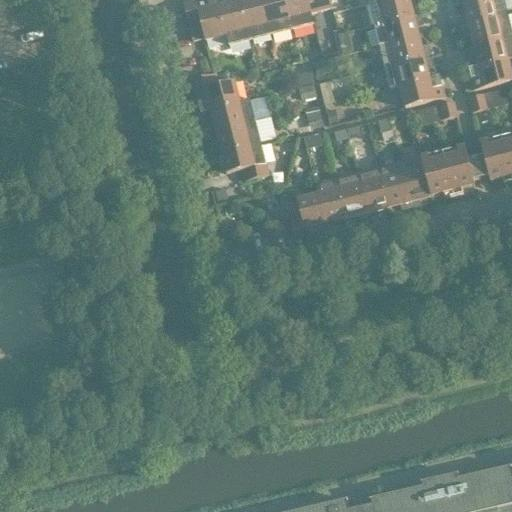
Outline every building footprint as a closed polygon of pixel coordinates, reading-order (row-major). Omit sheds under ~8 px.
[(205,43),(226,38),(227,37),(219,8),(220,8),(218,0),(207,0),(183,6),(193,44),(204,41),(205,43)] [(250,42),(239,0),(232,0),(233,4),(220,8),(219,8),(227,37),(226,38),(228,48),(250,42)] [(271,37),(261,0),(250,0),(247,1),(246,0),(239,0),(250,42),(271,37)] [(292,32),(284,0),(261,0),(271,37),(292,32)] [(306,0),(284,0),(292,32),(314,26),(311,16),(310,16),(306,0)] [(306,0),(310,16),(311,16),(332,11),(329,0),(306,0)] [(396,0),(379,4),(369,6),(374,28),(421,16),(419,9),(412,11),(409,0),(396,0)] [(503,0),(486,0),(456,8),(458,14),(465,13),(468,27),(508,17),(503,0)] [(421,16),(374,28),(379,49),(419,39),(415,25),(422,23),(421,16)] [(511,34),(508,17),(468,27),(471,41),(465,42),(466,49),(511,38),(511,34)] [(511,38),(466,49),(468,56),(475,55),(478,68),(478,69),(508,61),(508,62),(511,61),(511,38)] [(419,39),(379,49),(384,70),(431,58),(429,51),(422,53),(419,39)] [(431,58),(384,70),(390,92),(400,89),(400,88),(429,81),(429,80),(426,67),(433,65),(431,58)] [(511,83),(511,77),(508,62),(508,61),(478,69),(478,68),(468,70),(474,93),(511,83)] [(200,116),(211,113),(210,112),(240,105),(240,104),(235,83),(218,87),(215,76),(192,82),(200,116)] [(439,78),(429,80),(429,81),(400,88),(400,89),(405,110),(445,100),(439,78)] [(504,91),(469,100),(472,115),(508,106),(504,91)] [(240,105),(210,112),(211,113),(213,124),(207,125),(210,135),(255,123),(250,102),(240,104),(240,105)] [(418,113),(421,128),(457,119),(453,104),(418,113)] [(255,123),(210,135),(212,144),(218,143),(221,154),(261,144),(255,123)] [(336,144),(349,140),(347,131),(334,134),(336,144)] [(511,136),(480,145),(484,159),(475,161),(468,163),(473,184),(481,182),(489,180),(490,184),(502,181),(504,187),(511,184),(511,136)] [(261,144),(221,154),(226,176),(243,172),(246,184),(269,178),(261,144)] [(473,184),(468,163),(464,149),(421,160),(431,199),(443,196),(444,202),(446,202),(445,201),(463,197),(462,192),(474,188),(473,184)] [(431,199),(421,160),(400,165),(411,211),(421,208),(419,202),(431,199)] [(400,165),(379,170),(389,210),(400,207),(401,213),(411,211),(400,165)] [(379,170),(358,176),(369,221),(379,219),(377,213),(389,210),(379,170)] [(358,176),(337,181),(347,221),(358,218),(360,223),(369,221),(358,176)] [(315,186),(318,196),(327,232),(328,231),(337,229),(335,223),(347,221),(337,181),(315,186)] [(225,190),(214,193),(217,202),(227,199),(225,190)] [(318,196),(297,202),(301,218),(289,221),(295,244),(329,236),(328,231),(327,232),(318,196)] [(371,503),(372,507),(373,511),(511,511),(511,476),(510,470),(511,470),(511,469),(458,481),(457,477),(458,477),(458,476),(420,485),(421,486),(422,486),(423,489),(370,502),(370,503),(371,503)] [(373,511),(372,507),(351,511),(348,511),(347,503),(348,503),(348,502),(302,511),(373,511)]
